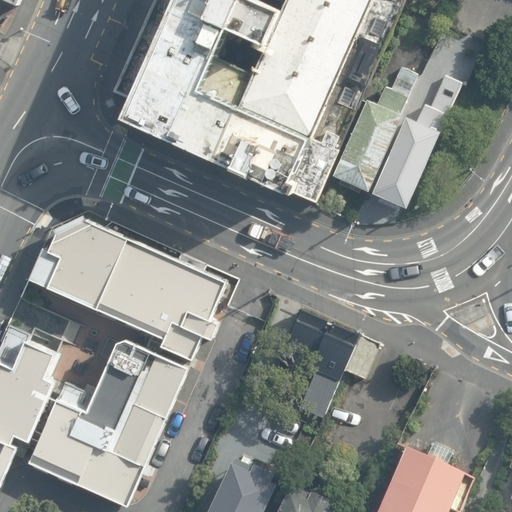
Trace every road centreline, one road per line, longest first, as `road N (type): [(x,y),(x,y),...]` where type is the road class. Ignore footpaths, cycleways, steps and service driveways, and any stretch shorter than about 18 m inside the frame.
road 1 (secondary): [(375,271),(320,256),(69,137),(43,136)]
road 2 (secondary): [(511,355),(463,334),(375,271)]
road 3 (secondary): [(43,136),(100,0)]
road 4 (secondary): [(499,231),(452,259),(375,271)]
